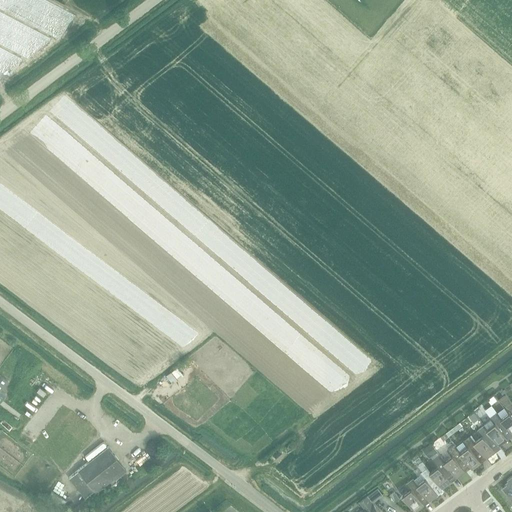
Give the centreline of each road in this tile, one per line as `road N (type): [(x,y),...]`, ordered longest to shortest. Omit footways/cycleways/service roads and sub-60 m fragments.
road 1 (unclassified): [(0,303),(276,511)]
road 2 (unclassified): [(0,115),(155,0)]
